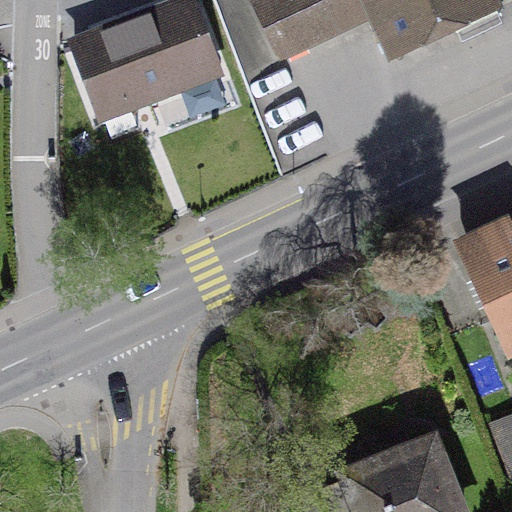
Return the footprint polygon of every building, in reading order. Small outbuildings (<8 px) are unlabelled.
[(246,0),(275,60),(368,16),(388,59),(452,29),(459,43),(495,26),(489,12),(493,10),(488,0),(246,0)] [(211,74),(184,4),(71,47),(95,107),(121,97),(125,107),(211,74)] [(511,238),(508,240),(503,230),(457,251),(504,351),(511,347),(511,238)] [(508,486),(511,484),(511,421),(486,432),(508,486)] [(453,511),(427,445),(317,491),(325,511),(453,511)]
